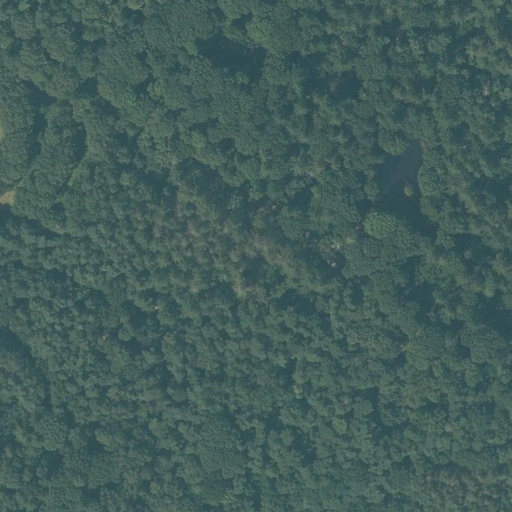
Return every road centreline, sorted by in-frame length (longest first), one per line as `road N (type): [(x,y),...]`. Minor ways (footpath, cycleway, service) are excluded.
road 1 (unclassified): [(511,411),(159,124),(0,18)]
road 2 (track): [(511,436),(111,511)]
road 3 (track): [(139,496),(0,305)]
road 4 (track): [(87,71),(205,0)]
